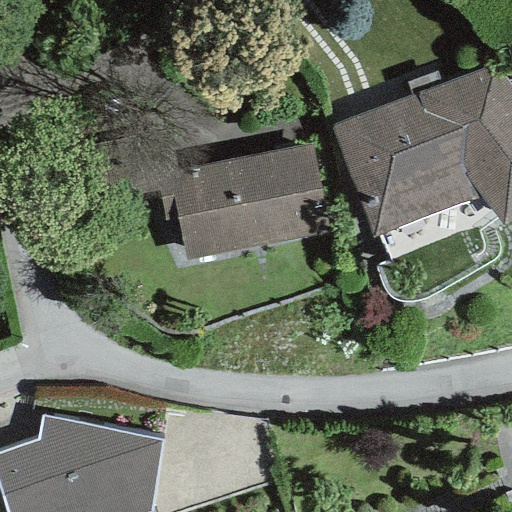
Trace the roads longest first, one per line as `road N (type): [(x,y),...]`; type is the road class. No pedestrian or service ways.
road 1 (residential): [(511,374),(439,395),(231,403),(98,375),(73,361)]
road 2 (residential): [(73,361),(11,165),(0,31)]
